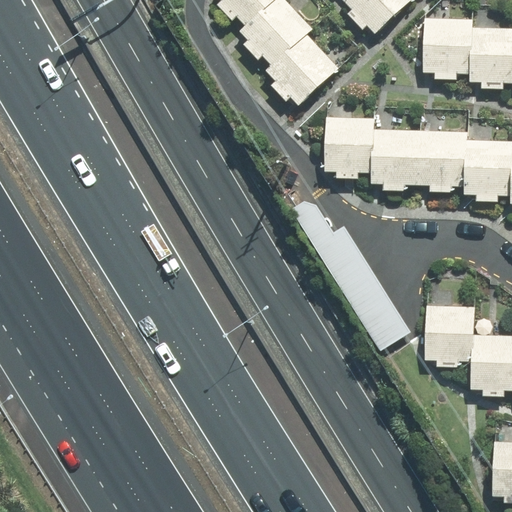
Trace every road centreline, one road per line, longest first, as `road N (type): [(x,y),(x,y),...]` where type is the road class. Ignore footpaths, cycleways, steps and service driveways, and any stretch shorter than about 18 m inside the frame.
road 1 (motorway): [(0,47),(141,293),(281,511)]
road 2 (motorway): [(151,511),(0,249)]
